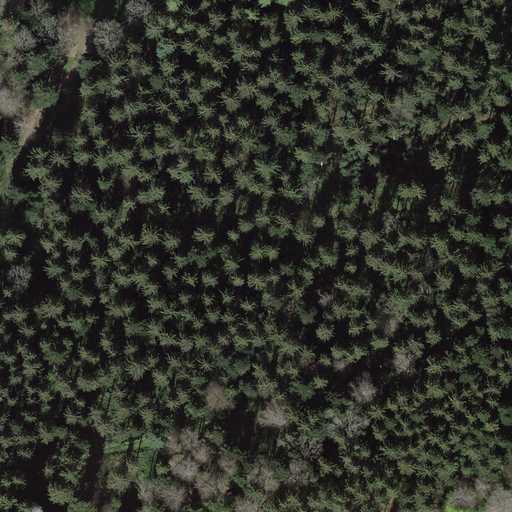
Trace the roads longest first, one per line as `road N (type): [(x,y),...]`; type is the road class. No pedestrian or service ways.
road 1 (track): [(0,232),(432,206)]
road 2 (track): [(171,0),(24,130),(0,190)]
road 3 (track): [(5,0),(126,39)]
